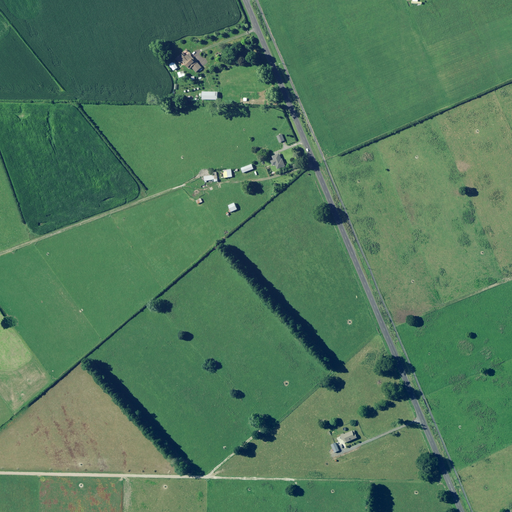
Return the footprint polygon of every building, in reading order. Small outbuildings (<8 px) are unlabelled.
[(202,67),(187,50),(177,59),(180,64),(183,61),(190,69),(192,68),(196,73),(202,67)] [(219,100),(219,92),(203,92),(203,99),(219,100)] [(286,141),(283,134),(277,136),(280,143),(286,141)] [(286,166),(281,153),(273,156),(274,160),(272,161),(274,166),(276,165),(278,169),(286,166)] [(255,169),(253,164),(242,168),(244,173),(255,169)] [(232,170),(224,171),(224,174),(221,174),(222,179),(233,177),(232,170)] [(238,209),(236,203),(229,206),(232,212),(238,209)] [(355,430),(345,434),(345,433),(341,434),(342,436),(341,436),(343,440),(346,439),(348,442),(358,438),(355,430)]
